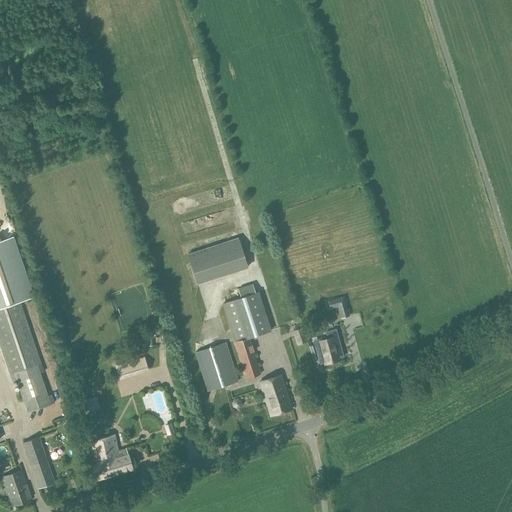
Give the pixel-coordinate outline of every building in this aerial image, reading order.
[(0,344),(13,382),(16,381),(27,412),(50,405),(39,373),(43,372),(20,301),(32,297),(11,238),(0,241),(0,344)] [(197,283),(247,267),(238,238),(188,254),(197,283)] [(259,374),(247,337),(270,330),(258,292),(255,293),(253,284),(237,289),(240,297),(223,303),(246,378),(259,374)] [(336,299),(341,318),(349,316),(344,296),(336,299)] [(297,344),(306,341),(302,328),(293,331),(297,344)] [(336,331),(326,334),(328,341),(314,345),(319,365),(324,363),(325,365),(327,365),(328,367),(337,365),(337,362),(339,362),(338,360),(343,358),(336,331)] [(207,391),(237,381),(225,343),(195,353),(207,391)] [(115,365),(119,380),(149,371),(144,356),(115,365)] [(270,415),(292,408),(281,375),(259,382),(270,415)] [(163,425),(167,435),(175,433),(171,422),(163,425)] [(125,449),(118,451),(114,435),(90,442),(95,464),(92,465),(96,480),(132,469),(125,449)] [(38,488),(54,483),(38,437),(22,443),(38,488)] [(21,470),(2,476),(9,497),(12,506),(31,499),(21,470)]
